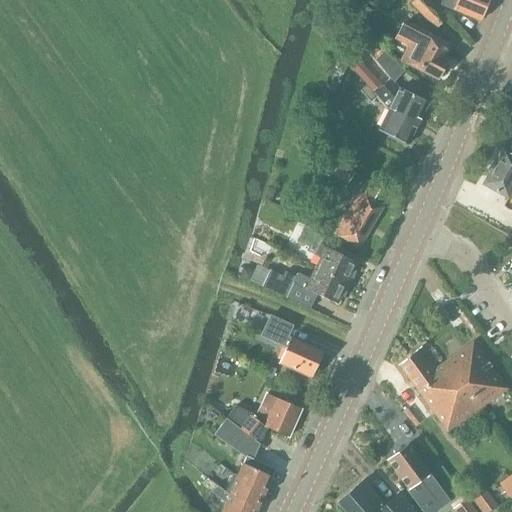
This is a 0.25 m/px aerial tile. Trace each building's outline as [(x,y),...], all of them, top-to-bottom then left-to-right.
[(412,0),(410,3),(435,29),(445,19),(426,0),(412,0)] [(442,0),(440,5),(479,21),(487,0),(442,0)] [(396,38),(408,45),(414,48),(406,62),(436,78),(438,74),(441,73),(444,69),(443,65),(445,62),(439,59),(446,45),(404,23),(396,38)] [(375,60),(393,82),(404,70),(383,52),(375,60)] [(327,84),(334,95),(348,65),(340,56),(327,84)] [(348,64),(364,82),(373,75),(357,56),(348,64)] [(376,97),(388,110),(416,124),(427,103),(398,88),(393,98),(381,85),(373,93),(365,85),(359,91),(370,103),(376,97)] [(416,124),(388,110),(377,130),(406,145),(416,124)] [(481,185),(507,199),(511,189),(511,154),(501,149),(493,163),(489,170),(481,185)] [(332,173),(348,183),(353,173),(338,163),(332,173)] [(334,234),(358,248),(382,207),(372,201),(378,191),(364,183),(334,234)] [(319,256),(315,267),(349,284),(354,272),(351,271),(355,262),(319,245),(323,236),(303,226),(296,241),(307,246),(305,250),(319,256)] [(349,284),(315,267),(310,278),(297,272),(295,276),(284,272),(282,276),(269,270),(266,278),(253,272),(249,280),(309,309),(316,295),(336,304),(340,295),(343,297),(349,284)] [(260,336),(285,348),(278,362),(309,376),(311,372),(314,371),(316,367),(315,364),(320,352),(287,337),(292,326),(269,315),(260,336)] [(471,342),(443,363),(452,376),(453,375),(478,408),(506,389),(471,342)] [(452,376),(443,363),(435,369),(420,348),(398,364),(446,431),(478,408),(453,375),(452,376)] [(287,437),(300,410),(266,394),(254,422),(234,406),(225,418),(254,442),(259,444),(266,428),(287,437)] [(252,459),(259,444),(254,442),(225,418),(213,435),(245,458),(236,476),(233,474),(229,476),(224,487),(225,491),(229,493),(228,495),(257,508),(274,469),(252,459)] [(386,461),(407,489),(419,481),(435,502),(445,495),(407,445),(386,461)] [(511,472),(499,481),(510,496),(511,494),(511,472)] [(336,503),(344,511),(412,511),(397,493),(383,505),(362,480),(342,497),(336,503)] [(466,492),(480,511),(488,511),(496,506),(479,483),(466,492)] [(255,511),(257,508),(228,495),(216,485),(210,492),(225,503),(220,511),(255,511)] [(474,511),(465,499),(452,508),(454,511),(474,511)]
